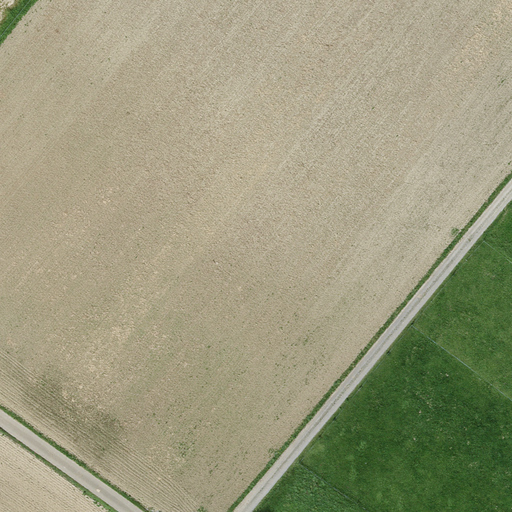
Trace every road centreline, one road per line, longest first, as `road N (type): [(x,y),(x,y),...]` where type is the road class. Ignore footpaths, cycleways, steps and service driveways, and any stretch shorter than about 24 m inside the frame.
road 1 (track): [(247,511),(511,194)]
road 2 (track): [(129,511),(0,419)]
